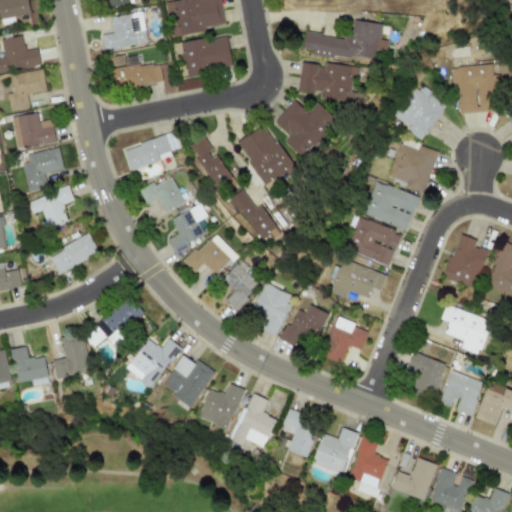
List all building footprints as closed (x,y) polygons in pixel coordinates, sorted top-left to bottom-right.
[(0,0),(0,17),(28,14),(26,0),(0,0)] [(105,0),(107,8),(128,4),(127,0),(105,0)] [(181,0),(164,3),(165,13),(171,12),(173,27),(168,28),(170,35),(223,27),(218,0),(181,0)] [(111,33),(100,35),(102,50),(145,44),(141,12),(108,16),(111,33)] [(303,32),(301,48),(310,50),(310,52),(374,62),(380,24),(351,20),(349,35),(342,34),(342,38),(303,32)] [(0,71),(39,65),(36,48),(22,50),(20,35),(0,38),(0,45),(2,57),(0,57),(0,71)] [(172,43),(174,53),(181,52),(184,75),(230,69),(225,36),(172,43)] [(160,81),(157,63),(136,67),(134,54),(103,59),(108,90),(160,81)] [(295,90),(318,94),(317,98),(353,103),(358,67),(321,62),(321,65),(299,62),(295,90)] [(489,64),(450,66),(450,88),(456,88),(457,113),(491,112),(489,64)] [(9,74),(11,92),(6,93),(8,110),(27,108),(25,93),(44,91),(41,70),(9,74)] [(389,116),(418,139),(444,107),(415,84),(389,116)] [(273,122),(288,135),(282,142),(302,158),(334,120),(314,103),(308,111),(292,99),(273,122)] [(511,107),(503,113),(511,126),(511,107)] [(9,117),(15,148),(53,141),(50,119),(36,121),(35,112),(9,117)] [(262,124),(234,142),(267,192),(295,173),(262,124)] [(178,148),(173,132),(121,149),(129,170),(171,156),(169,151),(178,148)] [(186,146),(216,188),(231,177),(213,151),(212,152),(201,136),(186,146)] [(435,151),(418,145),(416,150),(396,143),(385,179),(423,191),(435,151)] [(20,163),(25,190),(45,186),(42,173),(61,170),(57,148),(24,154),(26,162),(20,163)] [(137,189),(145,204),(156,198),(163,212),(182,202),(169,177),(152,186),(150,182),(137,189)] [(361,215),(405,229),(415,196),(371,182),(361,215)] [(25,201),(30,214),(39,211),(43,221),(39,222),(42,230),(66,221),(60,205),(72,200),(66,186),(25,201)] [(252,208),(241,190),(231,195),(260,246),(278,236),(261,204),(252,208)] [(172,254),(187,247),(184,241),(204,232),(199,221),(205,218),(198,204),(168,217),(176,234),(165,239),(172,254)] [(388,264),(398,232),(354,217),(344,250),(388,264)] [(182,263),(192,273),(201,263),(214,276),(234,255),(211,232),(182,263)] [(441,278),(473,288),(485,250),(473,246),(475,240),(456,233),(441,278)] [(55,273),(96,253),(88,234),(46,254),(55,273)] [(511,246),(500,242),(484,285),(511,295),(511,246)] [(327,292),(353,300),(355,294),(367,298),(370,288),(378,291),(384,274),(338,259),(327,292)] [(223,300),(234,309),(260,281),(237,260),(220,280),(231,291),(223,300)] [(16,267),(0,269),(0,290),(19,287),(16,267)] [(291,296),(261,283),(249,310),(264,317),(258,329),(273,336),(291,296)] [(93,323),(109,343),(142,316),(126,297),(93,323)] [(277,338),(297,347),(300,340),(311,346),(326,314),(306,305),(302,313),(296,309),(288,325),(284,323),(277,338)] [(458,349),(478,355),(489,320),(443,305),(439,319),(446,322),(442,334),(461,340),(458,349)] [(346,345),(359,350),(365,331),(352,327),(353,323),(334,316),(319,357),(339,364),(346,345)] [(50,360),(54,379),(88,372),(80,333),(58,338),(63,357),(50,360)] [(146,338),(123,368),(148,388),(179,348),(167,338),(159,348),(146,338)] [(47,383),(42,356),(26,359),(24,346),(9,349),(15,383),(29,380),(30,386),(47,383)] [(0,389),(9,388),(2,349),(0,349),(0,389)] [(408,392),(429,400),(444,364),(412,351),(405,368),(416,373),(408,392)] [(213,372),(194,359),(192,363),(180,355),(158,387),(188,407),(213,372)] [(451,409),(469,415),(480,381),(447,371),(438,402),(452,406),(451,409)] [(473,419),(494,425),(499,408),(511,411),(511,390),(485,382),(473,419)] [(242,389),(228,383),(222,395),(209,389),(197,418),(225,430),(242,389)] [(274,419),(260,413),(265,400),(248,393),(228,440),(242,445),(244,440),(262,448),(274,419)] [(279,430),(291,434),(285,450),(304,457),(318,422),(286,410),(279,430)] [(310,465),(340,475),(354,432),(339,427),(336,438),(320,433),(310,465)] [(345,477),(374,488),(385,459),(371,454),(376,441),(360,435),(345,477)] [(394,471),(389,490),(423,499),(433,464),(413,458),(408,475),(394,471)] [(428,501),(458,511),(469,480),(459,476),(456,485),(451,484),(455,473),(439,468),(428,501)] [(471,494),(465,511),(499,511),(506,493),(491,488),(488,499),(471,494)]
